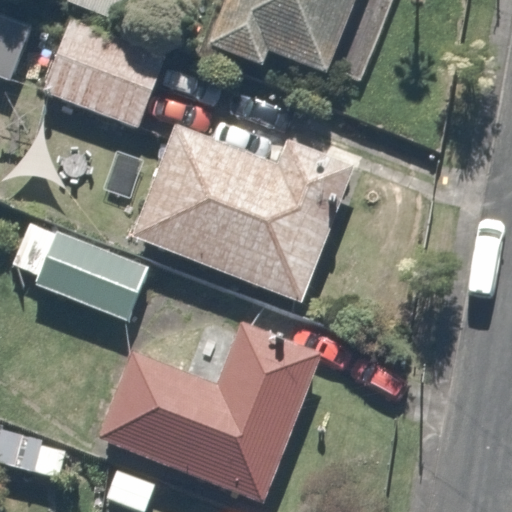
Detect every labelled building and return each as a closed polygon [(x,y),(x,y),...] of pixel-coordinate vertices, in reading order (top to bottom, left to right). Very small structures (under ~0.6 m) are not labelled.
[(379,25),(389,0),(231,0),(210,52),(322,97),(356,15),(379,25)] [(67,18),(39,101),(167,145),(132,245),(307,305),(354,170),(154,101),(171,54),(67,18)] [(30,225),(13,269),(39,279),(35,290),(124,326),(146,271),(30,225)] [(103,447),(123,455),(104,507),(117,511),(149,511),(165,470),(267,508),(323,359),(240,328),(217,391),(135,360),(103,447)] [(56,444),(0,426),(0,465),(45,480),(56,444)]
